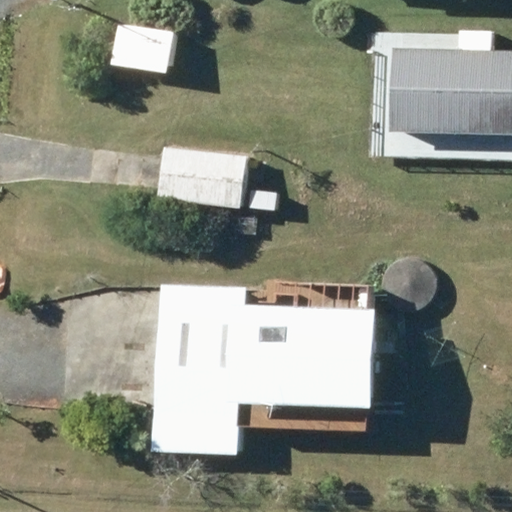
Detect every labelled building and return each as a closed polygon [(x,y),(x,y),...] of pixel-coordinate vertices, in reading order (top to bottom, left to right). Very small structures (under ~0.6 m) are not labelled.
[(511,54),(493,53),(494,35),(461,34),(461,54),(397,51),(394,135),(511,139),(511,54)] [(167,147),(161,204),(242,212),(248,156),(167,147)] [(279,192),(250,192),(250,210),(279,210),(279,192)] [(444,288),(444,282),(444,275),(443,269),(440,263),(436,258),(432,253),(427,249),(421,246),(415,244),(408,243),(402,244),(395,245),(389,248),(384,252),(379,256),(375,261),(372,267),(370,273),(370,280),(370,286),(372,293),(374,299),(378,304),(382,309),(387,313),(393,316),(400,317),(406,318),(413,318),(419,316),(425,314),(430,310),(435,306),(439,300),(442,295),(444,288)] [(162,286),(155,454),(241,458),(243,407),(377,413),(382,315),(247,309),(247,290),(162,286)] [(493,434),(447,431),(444,469),(491,472),(493,434)]
